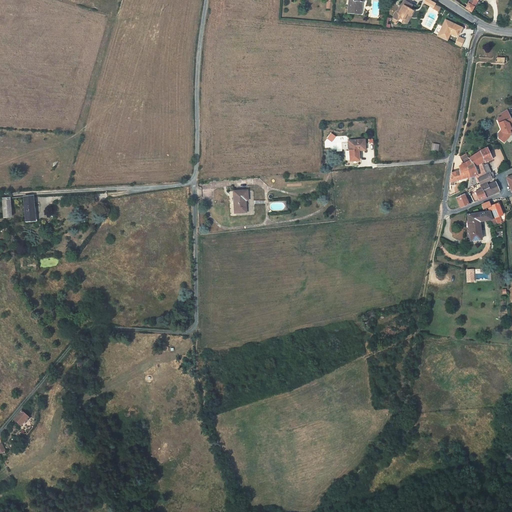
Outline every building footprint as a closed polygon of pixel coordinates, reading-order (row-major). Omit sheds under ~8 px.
[(347,0),(346,12),(360,13),(361,2),(362,2),(362,0),(347,0)] [(475,0),(472,9),(477,12),(483,0),(475,0)] [(411,7),(404,2),(400,8),(402,9),(398,16),(397,15),(393,21),(397,23),(399,20),(403,22),(405,17),(409,19),(412,12),(409,11),(411,7)] [(410,20),(409,19),(405,17),(403,22),(402,24),(406,27),(410,20)] [(457,36),(460,29),(443,23),(437,41),(442,42),(444,37),(447,35),(449,36),(454,38),(457,36)] [(457,40),(455,46),(461,49),(464,41),(458,39),(457,40)] [(511,119),(511,117),(506,105),(500,108),(501,112),(497,113),(497,115),(501,125),(498,129),(498,134),(504,138),(510,129),(509,127),(508,125),(510,124),(509,121),(511,119)] [(361,136),(346,137),(346,145),(355,144),(355,145),(361,145),(361,136)] [(346,145),(347,156),(355,155),(355,145),(355,144),(346,145)] [(486,145),(479,148),(480,150),(491,177),(492,178),(496,177),(494,174),(491,167),(486,156),(490,154),(486,145)] [(480,150),(468,156),(470,163),(466,165),(468,175),(466,186),(470,184),(471,186),(491,177),(480,150)] [(466,152),(459,154),(463,161),(458,164),(458,168),(450,170),(448,178),(448,183),(452,183),(453,180),(456,180),(456,177),(468,175),(466,165),(470,163),(468,156),(466,152)] [(494,181),(487,184),(488,188),(482,191),(485,195),(493,192),(498,190),(494,181)] [(486,182),(479,184),(480,188),(474,190),(478,198),(480,197),(485,195),(482,191),(488,188),(487,184),(486,182)] [(245,184),(232,185),(232,194),(234,194),(234,206),(244,206),(243,194),(245,193),(245,184)] [(34,215),(33,191),(23,191),(25,215),(34,215)] [(10,211),(9,192),(1,193),(2,211),(10,211)] [(462,192),(454,196),(459,206),(469,202),(472,200),(470,196),(465,198),(462,192)] [(488,201),(479,203),(482,208),(486,207),(487,210),(491,210),(494,217),(497,216),(500,214),(496,203),(494,203),(489,205),(488,201)] [(495,224),(495,223),(494,218),(490,219),(487,210),(466,213),(468,239),(478,238),(478,221),(488,219),(489,225),(495,224)] [(22,410),(14,420),(18,423),(24,419),(27,421),(30,418),(22,410)]
